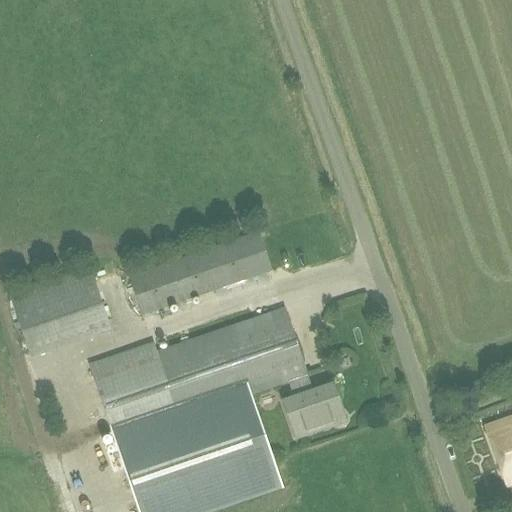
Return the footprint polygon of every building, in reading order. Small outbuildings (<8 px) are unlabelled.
[(143,315),(272,270),(258,232),(129,277),(143,315)] [(29,354),(109,326),(89,266),(8,294),(29,354)] [(250,396),(308,375),(285,307),(156,351),(153,343),(89,365),(138,511),(213,511),(282,488),(250,396)] [(308,376),(289,383),(294,398),(282,402),(295,438),(320,429),(319,425),(344,417),(345,421),(346,420),(333,383),(313,390),(308,376)] [(511,416),(485,426),(505,485),(511,482),(511,416)]
